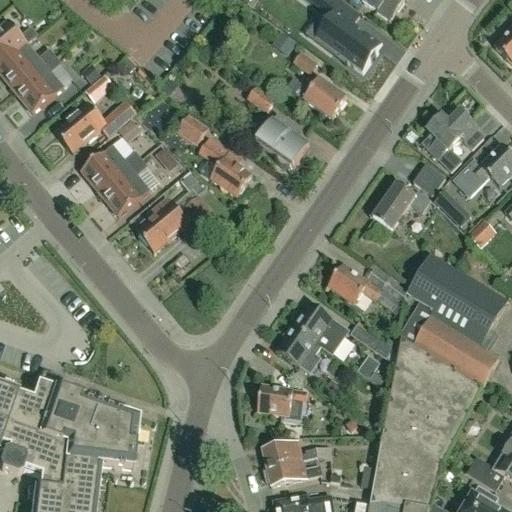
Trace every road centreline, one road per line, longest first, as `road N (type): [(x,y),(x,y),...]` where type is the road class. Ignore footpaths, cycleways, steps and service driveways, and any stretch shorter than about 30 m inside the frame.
road 1 (residential): [(212,382),(243,320),(442,44)]
road 2 (residential): [(212,382),(161,348),(0,149)]
road 3 (residential): [(173,511),(212,382)]
